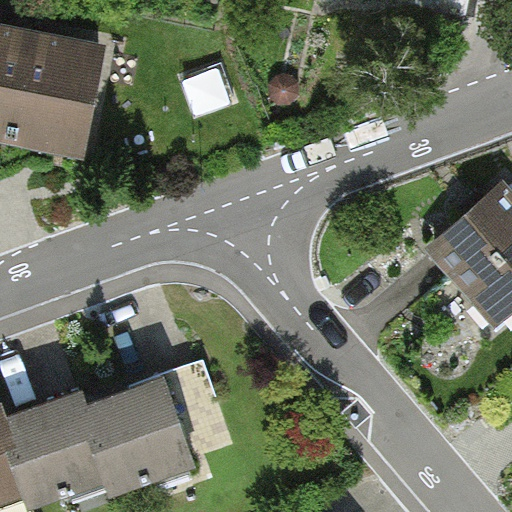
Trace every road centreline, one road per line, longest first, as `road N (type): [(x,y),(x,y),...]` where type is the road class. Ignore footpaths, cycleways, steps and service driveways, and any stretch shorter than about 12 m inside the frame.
road 1 (residential): [(225,219),(462,511)]
road 2 (tertiary): [(225,219),(473,118)]
road 3 (tertiary): [(0,297),(225,219)]
